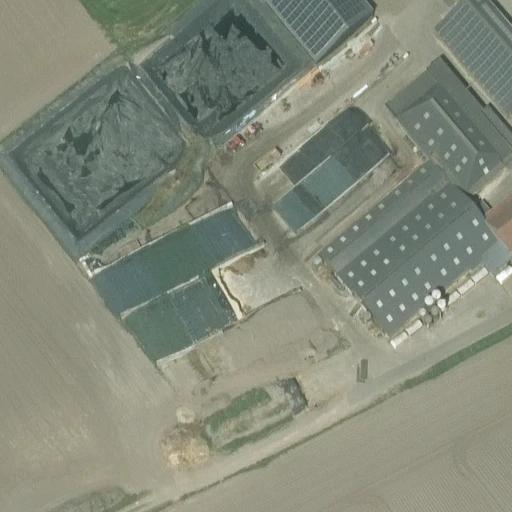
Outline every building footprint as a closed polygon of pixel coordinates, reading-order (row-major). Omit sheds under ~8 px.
[(257,0),(270,16),(290,0),(257,0)] [(506,122),(511,116),(511,38),(479,0),(474,0),(433,36),(506,122)] [(234,13),(176,61),(189,77),(195,72),(225,108),(277,64),(234,13)] [(511,158),(511,143),(487,112),(482,117),(438,66),(425,76),(437,90),(394,126),(427,164),(431,160),(464,199),(502,166),(511,158)] [(437,90),(425,76),(382,112),(394,126),(437,90)] [(511,263),(481,228),(491,219),(481,206),(470,215),(428,166),(317,259),(374,326),(387,341),(469,272),(471,275),(484,264),(496,278),(511,264),(511,263)] [(511,263),(511,201),(491,219),(481,228),(511,263)] [(147,362),(293,301),(271,249),(125,309),(147,362)]
